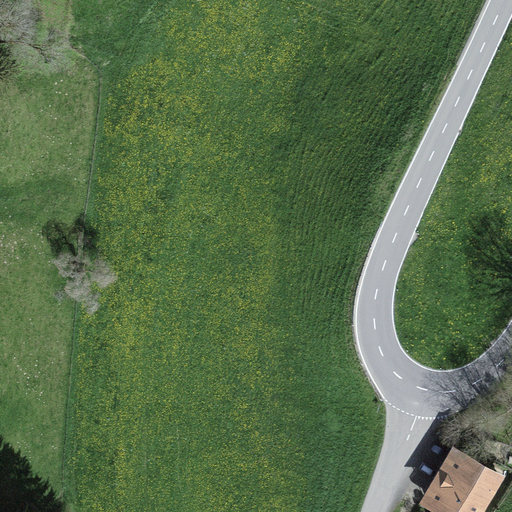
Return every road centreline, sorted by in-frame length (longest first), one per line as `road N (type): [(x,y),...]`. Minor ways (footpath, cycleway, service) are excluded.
road 1 (tertiary): [(503,0),(375,293),(375,336),(385,361),(424,389)]
road 2 (unclassified): [(424,389),(375,511)]
